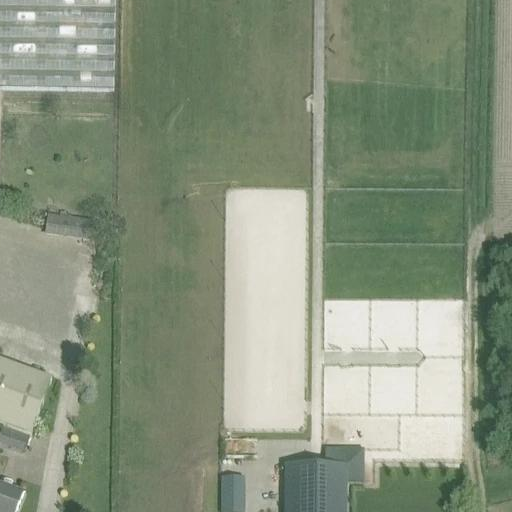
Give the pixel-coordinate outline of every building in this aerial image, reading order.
[(115,0),(0,0),(0,91),(114,93),(115,0)] [(47,232),(47,238),(96,244),(99,223),(68,219),(69,214),(62,213),(61,218),(50,216),(47,232)] [(0,426),(32,438),(39,419),(51,386),(0,367),(0,426)] [(347,511),(348,468),(285,467),(285,511),(347,511)] [(0,511),(17,511),(24,495),(0,486),(0,511)]
